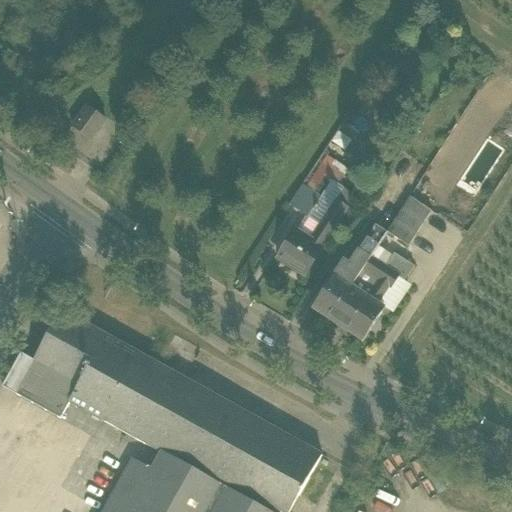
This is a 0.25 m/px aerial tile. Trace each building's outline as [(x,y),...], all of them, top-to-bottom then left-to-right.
[(73,130),(90,142),(106,121),(89,108),(73,130)] [(289,206),(309,219),(322,200),(302,187),(289,206)] [(391,229),(413,244),(436,208),(414,194),(391,229)] [(337,226),(345,231),(353,219),(333,206),(325,219),(337,226)] [(279,260),(304,277),(337,226),(325,219),(310,242),(297,233),(279,260)] [(372,236),(382,243),(391,229),(380,223),(372,236)] [(360,251),(372,258),(379,247),(367,240),(360,251)] [(313,310),(329,321),(351,288),(362,271),(372,258),(360,251),(351,264),(353,265),(342,282),(334,277),(313,310)] [(400,277),(372,258),(362,271),(377,281),(389,289),(391,290),(400,277)] [(368,299),(351,288),(329,321),(363,343),(385,310),(382,308),(384,305),(381,302),(389,289),(377,281),(368,295),(369,296),(368,299)] [(127,436),(163,455),(264,511),(292,511),(322,458),(62,313),(34,362),(36,363),(79,387),(70,404),(127,436)] [(36,363),(34,362),(22,355),(3,389),(17,396),(36,363)] [(61,421),(70,404),(79,387),(36,363),(17,396),(61,421)] [(264,511),(163,455),(153,473),(134,462),(105,511),(264,511)]
